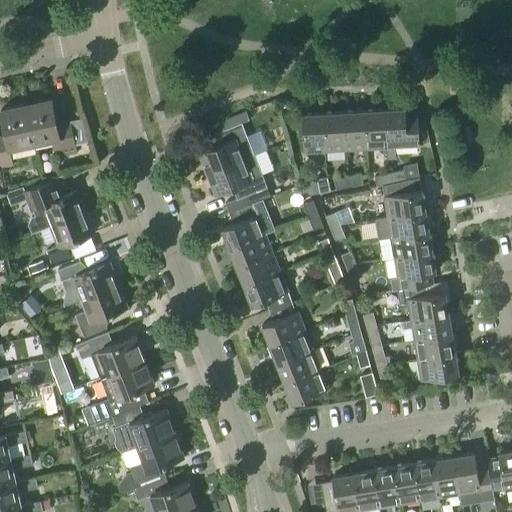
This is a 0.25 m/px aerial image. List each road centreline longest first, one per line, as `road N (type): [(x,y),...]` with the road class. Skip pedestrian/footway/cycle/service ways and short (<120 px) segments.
road 1 (residential): [(266,451),(149,165),(110,34)]
road 2 (residential): [(266,451),(511,403)]
